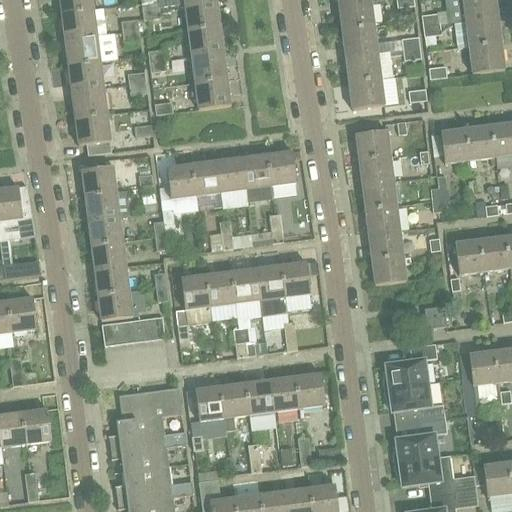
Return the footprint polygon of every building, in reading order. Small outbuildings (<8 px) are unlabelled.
[(57,0),(60,16),(92,12),(90,0),(57,0)] [(157,0),(141,2),(141,5),(142,13),(159,11),(183,8),(216,3),(215,0),(157,0)] [(414,8),(413,0),(395,0),(397,10),(414,8)] [(444,0),(446,15),(448,26),(454,25),(465,23),(498,19),(495,0),(444,0)] [(183,8),(187,34),(219,30),(216,3),(183,8)] [(371,3),(339,7),(342,33),(374,29),(371,3)] [(161,20),(159,11),(142,13),(144,23),(161,20)] [(60,16),(63,43),(95,38),(92,12),(60,16)] [(421,18),(422,29),(440,26),(438,16),(421,18)] [(465,23),(468,50),(501,45),(498,19),(465,23)] [(121,24),(122,35),(139,32),(137,22),(121,24)] [(441,37),(440,26),(422,29),(424,39),(441,37)] [(376,45),(374,29),(342,33),(345,60),(378,56),(376,45)] [(187,34),(190,60),(223,56),(219,30),(187,34)] [(139,32),(122,35),(123,45),(140,43),(139,32)] [(63,43),(67,69),(99,65),(95,38),(63,43)] [(403,52),(420,50),(418,39),(401,42),(403,52)] [(501,45),(468,50),(472,76),(505,72),(501,45)] [(404,63),(421,61),(420,50),(403,52),(404,63)] [(147,54),(149,64),(166,62),(165,51),(147,54)] [(378,56),(345,60),(349,86),(381,82),(393,80),(389,54),(378,56)] [(190,60),(194,87),(226,82),(223,56),(190,60)] [(166,62),(149,64),(150,75),(167,73),(166,62)] [(99,65),(67,69),(70,95),(102,91),(99,65)] [(408,81),(423,79),(422,69),(406,71),(408,81)] [(445,69),(428,70),(430,82),(447,80),(445,69)] [(127,76),(128,87),(145,85),(144,74),(127,76)] [(381,82),(349,86),(352,112),(385,108),(398,106),(395,80),(393,80),(381,82)] [(226,82),(194,87),(197,113),(230,109),(226,82)] [(147,95),(145,85),(128,87),(130,98),(147,95)] [(70,95),(74,121),(106,117),(102,91),(70,95)] [(425,91),(408,93),(409,105),(426,103),(425,91)] [(171,104),(154,106),(156,117),(173,115),(171,104)] [(111,155),(106,117),(74,121),(77,148),(85,147),(87,158),(111,155)] [(405,124),(397,125),(398,138),(406,137),(405,124)] [(494,160),(511,157),(511,125),(490,129),(494,160)] [(151,127),(134,129),(136,140),(153,138),(151,127)] [(494,160),(490,129),(465,132),(469,163),(494,160)] [(355,136),(358,161),(390,157),(387,132),(355,136)] [(444,167),(469,163),(465,132),(440,135),(444,167)] [(293,163),(301,162),(300,153),(267,158),(271,189),(296,186),(293,163)] [(427,153),(419,154),(421,167),(429,166),(427,153)] [(358,161),(362,187),(393,182),(390,157),(358,161)] [(267,158),(242,161),(246,192),(271,189),(267,158)] [(246,192),(242,161),(216,165),(220,196),(246,192)] [(216,165),(191,168),(195,199),(220,196),(216,165)] [(80,172),(83,197),(115,193),(112,168),(80,172)] [(168,189),(159,190),(162,213),(173,212),(173,216),(197,213),(195,199),(191,168),(166,171),(168,189)] [(152,176),(140,178),(142,191),(154,189),(152,176)] [(438,191),(439,202),(440,209),(448,208),(445,178),(437,179),(438,191)] [(362,187),(365,212),(396,208),(393,182),(362,187)] [(506,188),(499,189),(501,204),(507,203),(506,188)] [(18,199),(17,191),(0,193),(0,243),(35,239),(28,198),(18,199)] [(430,192),(431,203),(439,202),(438,191),(430,192)] [(83,197),(86,222),(118,218),(115,193),(83,197)] [(466,197),(467,205),(475,204),(474,196),(466,197)] [(155,198),(147,199),(143,199),(145,215),(157,213),(155,198)] [(440,209),(439,202),(431,203),(432,215),(441,214),(440,209)] [(511,205),(501,207),(502,217),(511,215),(511,205)] [(502,217),(501,207),(485,209),(486,219),(502,217)] [(396,208),(365,212),(368,237),(399,233),(396,208)] [(173,212),(162,213),(163,224),(165,237),(176,235),(173,216),(173,212)] [(280,216),(269,218),(271,233),(272,245),(283,244),(281,230),(280,216)] [(118,218),(86,222),(90,247),(121,243),(118,218)] [(219,224),(221,238),(232,237),(230,223),(219,224)] [(158,225),(152,225),(154,239),(165,238),(165,237),(163,224),(158,225)] [(271,233),(250,236),(252,248),(272,245),(271,233)] [(368,237),(371,262),(403,258),(399,233),(368,237)] [(221,238),(221,244),(222,252),(233,250),(232,237),(221,238)] [(167,252),(165,238),(155,239),(156,253),(167,252)] [(483,274),(508,271),(504,240),(479,243),(483,274)] [(439,253),(438,241),(428,242),(430,254),(439,253)] [(93,272),(124,268),(121,243),(90,247),(93,272)] [(483,274),(479,243),(454,246),(458,277),(483,274)] [(406,284),(403,258),(371,262),(375,288),(406,284)] [(41,277),(39,263),(3,268),(3,273),(4,281),(41,277)] [(306,265),(281,269),(286,300),(287,314),(312,311),(310,297),(306,265)] [(96,297),(128,293),(124,268),(93,272),(96,297)] [(281,269),(256,272),(260,304),(262,317),(264,332),(284,330),(283,326),(289,325),(287,314),(286,300),(281,269)] [(260,304),(256,272),(231,275),(235,307),(236,318),(237,321),(262,317),(260,304)] [(154,277),(155,291),(166,289),(164,275),(154,277)] [(231,275),(205,279),(209,310),(235,307),(231,275)] [(180,282),(184,312),(175,314),(179,342),(189,341),(186,314),(209,310),(205,279),(180,282)] [(458,280),(451,281),(450,281),(451,294),(460,292),(458,280)] [(168,303),(166,289),(155,291),(157,305),(168,303)] [(131,318),(128,293),(96,297),(99,322),(131,318)] [(32,302),(7,305),(11,337),(36,333),(32,302)] [(0,337),(11,337),(7,305),(0,306),(0,337)] [(446,329),(444,308),(424,311),(427,332),(446,329)] [(503,325),(511,324),(511,315),(502,317),(503,325)] [(161,321),(150,322),(154,344),(163,343),(161,321)] [(154,344),(150,322),(140,324),(144,345),(154,344)] [(140,324),(130,325),(133,346),(144,345),(140,324)] [(285,340),(295,339),(293,324),(283,326),(284,330),(285,340)] [(123,348),(133,346),(130,325),(120,326),(123,348)] [(120,326),(110,327),(113,349),(123,348),(120,326)] [(100,329),(103,350),(113,349),(110,327),(100,329)] [(245,345),(250,344),(248,329),(233,331),(235,347),(245,346),(245,345)] [(285,340),(287,354),(297,353),(295,339),(285,340)] [(245,347),(245,346),(235,347),(237,361),(256,358),(254,346),(245,347)] [(409,350),(411,360),(411,364),(385,368),(386,374),(383,375),(383,387),(384,392),(427,386),(424,363),(437,361),(435,347),(409,350)] [(511,351),(493,354),(497,385),(511,383),(511,351)] [(472,388),(497,385),(493,354),(468,357),(472,388)] [(9,361),(11,375),(22,374),(20,360),(9,361)] [(22,378),(22,374),(11,375),(13,389),(24,388),(23,385),(22,378)] [(36,376),(22,378),(23,385),(37,384),(36,376)] [(294,380),(299,412),(323,408),(319,377),(294,380)] [(274,415),(299,412),(294,380),(269,384),(274,415)] [(269,384),(245,387),(249,418),(274,415),(269,384)] [(419,425),(445,422),(443,408),(430,409),(427,386),(384,392),(384,397),(388,409),(391,408),(391,415),(418,411),(419,425)] [(224,422),(226,433),(235,432),(234,420),(249,418),(245,387),(220,390),(224,422)] [(224,422),(220,390),(195,394),(199,425),(224,422)] [(118,399),(121,424),(121,425),(161,419),(162,420),(181,417),(178,391),(118,399)] [(510,393),(500,394),(501,406),(511,405),(510,393)] [(47,412),(22,415),(26,447),(51,444),(47,412)] [(0,443),(1,451),(26,447),(22,415),(0,417),(0,443)] [(164,438),(162,420),(161,419),(121,425),(121,424),(115,425),(117,439),(107,440),(107,441),(111,440),(112,451),(165,444),(166,451),(176,449),(174,437),(164,438)] [(394,467),(437,461),(434,437),(447,436),(445,422),(419,425),(421,439),(395,442),(396,449),(393,449),(393,461),(394,467)] [(184,435),(174,437),(176,449),(186,448),(184,435)] [(202,438),(192,439),(191,439),(193,454),(204,452),(202,438)] [(298,441),(300,455),(310,454),(308,440),(298,441)] [(165,444),(112,451),(114,462),(110,463),(110,464),(120,462),(122,476),(168,469),(166,451),(165,444)] [(258,446),(247,447),(249,461),(260,460),(258,446)] [(291,450),(280,452),(282,469),(293,467),(291,450)] [(300,455),(301,469),(311,468),(310,454),(300,455)] [(437,461),(394,467),(394,472),(398,483),(401,483),(402,489),(427,486),(429,500),(455,496),(450,459),(437,461)] [(261,473),(260,460),(249,461),(250,474),(261,473)] [(511,496),(507,466),(473,470),(475,488),(485,486),(486,500),(511,496)] [(117,490),(119,501),(172,494),(172,501),(182,499),(181,487),(171,488),(168,469),(122,476),(124,489),(114,490),(114,491),(117,490)] [(24,477),(26,491),(37,489),(35,475),(24,477)] [(216,483),(198,486),(201,511),(235,511),(234,501),(218,503),(216,483)] [(181,487),(182,499),(192,498),(191,485),(181,487)] [(309,491),(312,511),(337,511),(335,488),(309,491)] [(37,489),(26,491),(28,505),(39,503),(37,489)] [(312,511),(309,491),(284,494),(286,511),(312,511)] [(173,511),(172,501),(172,494),(119,501),(120,511),(173,511)] [(261,511),(286,511),(284,494),(259,497),(261,511)] [(455,511),(455,510),(456,510),(455,496),(429,500),(430,511),(455,511)] [(261,511),(259,497),(234,501),(235,511),(261,511)] [(336,499),(338,511),(348,511),(347,498),(336,499)]
